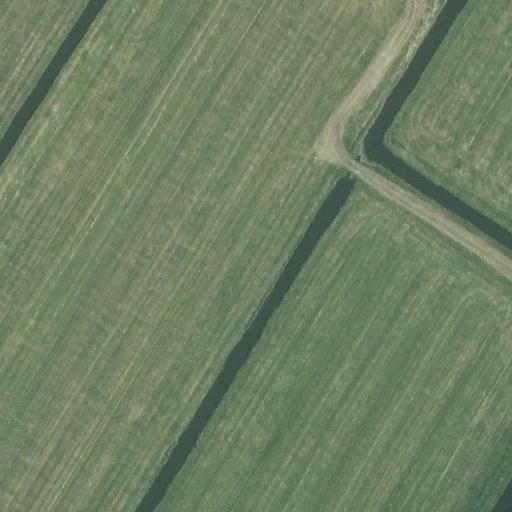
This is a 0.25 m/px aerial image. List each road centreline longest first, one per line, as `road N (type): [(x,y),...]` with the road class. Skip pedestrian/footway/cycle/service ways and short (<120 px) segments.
road 1 (track): [(410,0),(409,27),(331,143),(511,267)]
road 2 (track): [(149,0),(0,253)]
